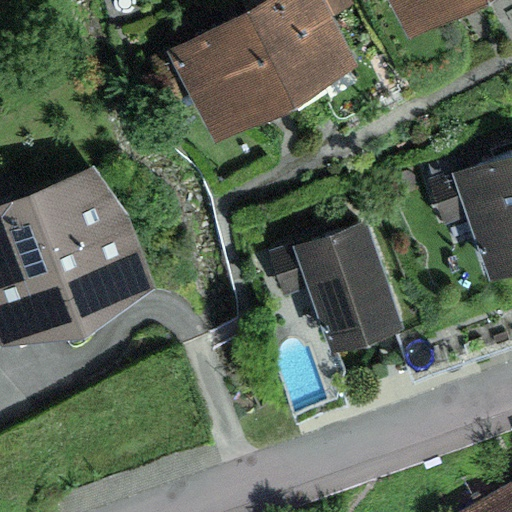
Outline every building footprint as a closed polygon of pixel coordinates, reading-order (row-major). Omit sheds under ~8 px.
[(345,62),(312,0),(277,0),(242,18),(283,95),(345,62)] [(455,0),(398,0),(411,23),(455,0)] [(283,95),(242,18),(180,51),(220,128),(283,95)] [(125,151),(0,200),(0,284),(21,336),(174,275),(125,151)] [(511,267),(511,158),(460,177),(495,274),(511,267)] [(363,227),(302,246),(332,344),(397,324),(363,227)] [(511,511),(511,489),(472,511),(511,511)]
